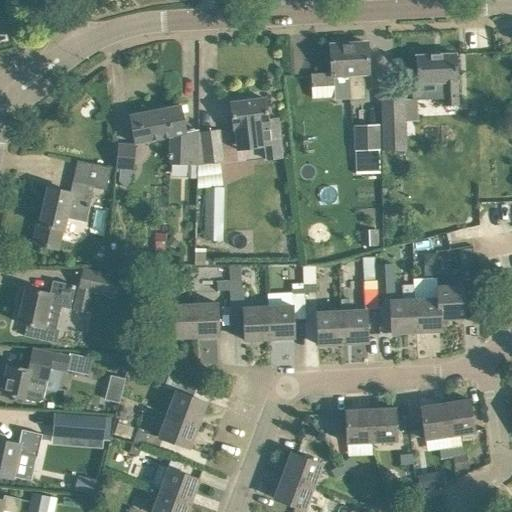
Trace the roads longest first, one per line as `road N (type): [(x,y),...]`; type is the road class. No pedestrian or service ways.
road 1 (unclassified): [(511,5),(161,21),(64,50)]
road 2 (residential): [(479,370),(286,385)]
road 3 (residential): [(286,385),(236,511)]
